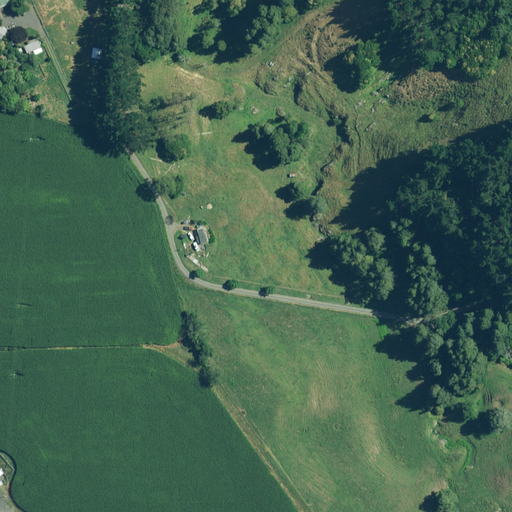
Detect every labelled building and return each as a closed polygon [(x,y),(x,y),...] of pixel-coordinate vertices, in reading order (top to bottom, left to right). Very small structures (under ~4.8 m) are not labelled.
[(0,0),(0,8),(16,2),(15,0),(0,0)] [(11,33),(0,25),(0,38),(1,39),(4,35),(8,37),(11,33)] [(35,55),(42,52),(37,38),(27,42),(31,51),(33,51),(35,55)] [(104,49),(94,47),(92,58),(102,59),(104,49)] [(206,227),(198,229),(202,245),(210,243),(206,227)]
